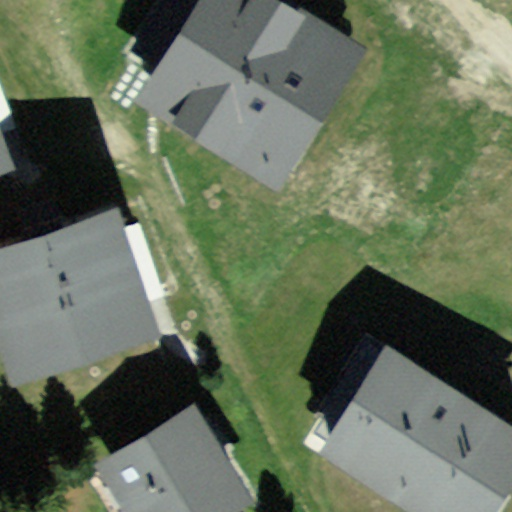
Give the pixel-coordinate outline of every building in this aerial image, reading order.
[(367,41),(301,0),(194,0),(132,99),(275,188),(367,41)] [(0,132),(0,162),(10,158),(0,132)] [(115,208),(0,246),(0,333),(14,376),(155,329),(115,208)] [(488,511),(511,474),(511,422),(385,345),(321,449),(424,511),(488,511)] [(191,402),(95,462),(126,511),(232,511),(252,500),(191,402)]
